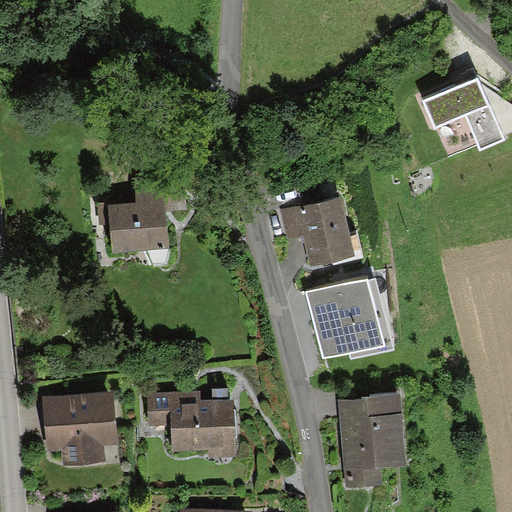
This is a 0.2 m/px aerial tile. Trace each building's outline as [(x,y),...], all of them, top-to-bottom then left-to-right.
[(475,76),(429,97),(441,124),(460,115),(475,147),(502,136),(475,76)] [(142,203),(109,205),(112,242),(164,238),(161,199),(180,198),(178,180),(141,183),(142,203)] [(318,263),(357,253),(343,193),(287,207),(294,233),(310,230),(318,263)] [(381,338),(364,278),(310,294),(326,353),(381,338)] [(107,388),(47,394),(52,443),(64,442),(66,459),(99,456),(97,436),(111,434),(107,388)] [(189,389),(146,393),(149,425),(186,422),(188,440),(230,436),(226,394),(189,397),(189,389)] [(397,391),(345,395),(352,483),(377,481),(376,459),(402,457),(397,391)]
